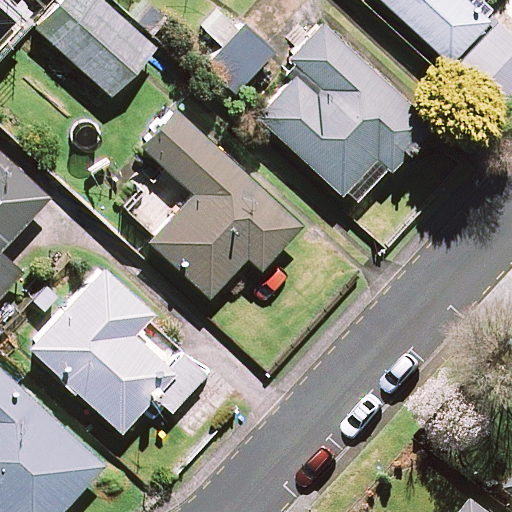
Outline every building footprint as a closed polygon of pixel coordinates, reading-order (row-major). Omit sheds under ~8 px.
[(150,45),(101,0),(51,0),(30,23),(105,92),(150,45)] [(379,0),(442,58),(486,12),(473,0),(379,0)] [(424,122),(313,17),(277,55),(291,68),(250,111),(348,203),(424,122)] [(268,47),(238,19),(200,60),(230,88),(268,47)] [(511,85),(511,37),(491,19),(453,63),(498,102),(511,85)] [(296,221),(176,105),(139,144),(187,190),(143,236),(202,293),(240,252),(253,265),(296,221)] [(0,240),(43,192),(0,153),(0,289),(17,270),(0,254),(0,240)] [(148,310),(97,264),(23,345),(115,428),(149,390),(168,407),(200,372),(156,332),(143,346),(127,332),(148,310)] [(48,511),(97,463),(0,368),(0,511),(48,511)]
